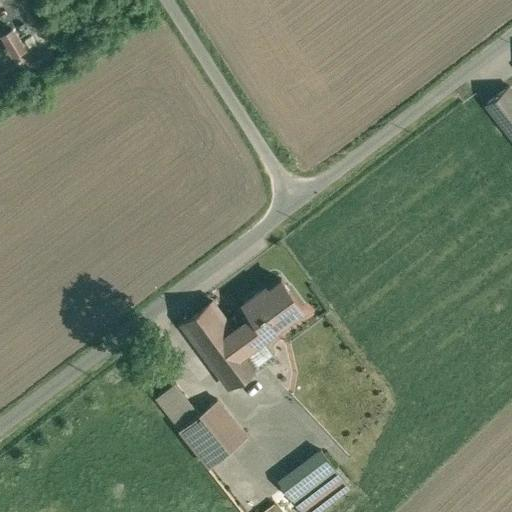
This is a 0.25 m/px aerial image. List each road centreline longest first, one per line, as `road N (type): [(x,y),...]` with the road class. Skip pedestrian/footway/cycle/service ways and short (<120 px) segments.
road 1 (unclassified): [(299,204),(0,432)]
road 2 (unclassified): [(511,42),(299,204)]
road 3 (unclassified): [(166,0),(299,204)]
